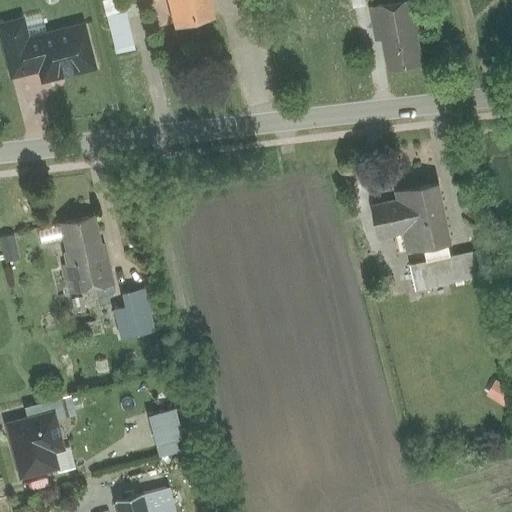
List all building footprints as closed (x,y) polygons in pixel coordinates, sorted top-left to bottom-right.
[(123,0),(103,0),(115,51),(134,46),(123,0)] [(164,0),(171,26),(212,16),(207,0),(164,0)] [(416,0),(394,0),(369,5),(376,38),(382,37),(389,70),(422,63),(415,30),(422,29),(416,0)] [(27,34),(22,11),(0,16),(0,39),(9,76),(35,70),(38,81),(96,68),(85,21),(27,34)] [(446,239),(451,238),(439,180),(397,189),(398,196),(405,228),(408,247),(422,244),(446,239)] [(405,228),(398,196),(373,201),(380,233),(405,228)] [(94,212),(58,220),(65,252),(62,253),(70,290),(115,280),(107,242),(101,243),(94,212)] [(42,238),(59,235),(57,223),(40,226),(42,238)] [(14,232),(1,235),(6,258),(19,255),(14,232)] [(446,239),(422,244),(425,257),(449,252),(446,239)] [(449,252),(425,257),(410,260),(415,287),(466,276),(461,250),(449,252)] [(143,287),(121,292),(129,328),(151,323),(143,287)] [(511,393),(511,386),(497,376),(486,391),(504,404),(511,393)] [(75,409),(71,393),(23,405),(25,413),(51,406),(53,415),(75,409)] [(25,413),(3,418),(18,477),(54,467),(49,448),(61,445),(53,415),(51,406),(25,413)] [(146,511),(141,491),(111,498),(114,511),(146,511)]
